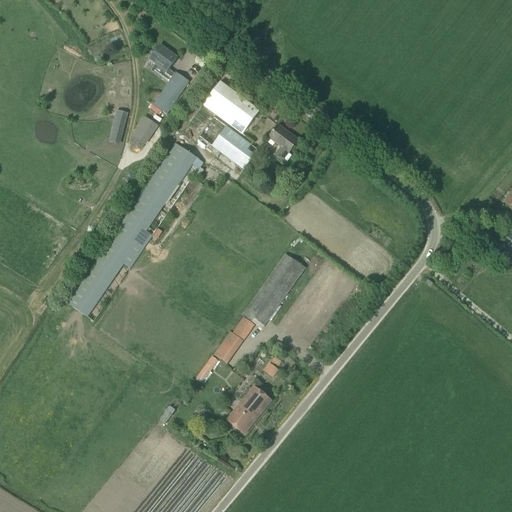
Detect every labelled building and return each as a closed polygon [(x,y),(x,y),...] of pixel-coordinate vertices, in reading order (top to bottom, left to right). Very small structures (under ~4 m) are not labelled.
[(106,12),(100,18),(106,24),(112,18),(106,12)] [(177,59),(160,46),(150,60),(167,72),(177,59)] [(166,115),(189,82),(175,73),(153,106),(166,115)] [(214,91),(203,106),(242,135),(253,120),(259,112),(220,83),(214,91)] [(278,126),(269,138),(281,148),(274,156),(282,162),(288,153),(289,154),(298,141),(278,126)] [(225,127),(211,146),(244,170),(255,156),(247,150),(251,145),(225,127)] [(66,304),(93,323),(203,163),(175,145),(66,304)] [(158,230),(153,238),(157,241),(162,233),(158,230)] [(511,232),(502,245),(511,253),(511,232)] [(285,255),(241,316),(244,318),(255,326),(262,330),(306,269),(285,255)] [(201,385),(218,361),(212,357),(195,380),(201,385)] [(278,370),(276,369),(281,362),(276,358),(264,372),(272,378),(278,370)] [(240,404),(227,421),(244,435),(258,418),(272,401),(254,387),(240,404)] [(165,425),(176,409),(171,405),(160,422),(165,425)]
